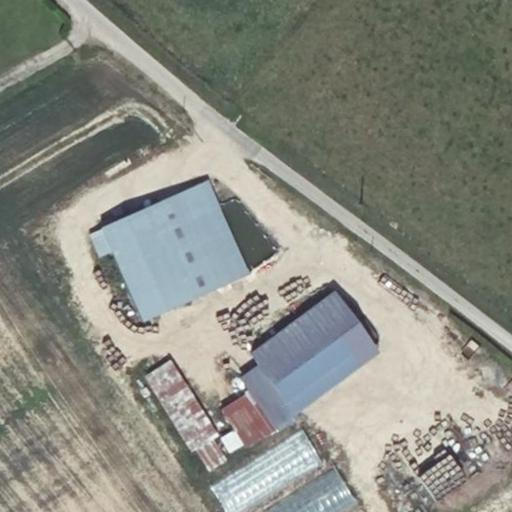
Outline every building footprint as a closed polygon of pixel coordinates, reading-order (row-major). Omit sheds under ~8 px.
[(246,273),(205,181),(101,228),(141,320),(246,273)] [(252,354),(269,377),(293,411),(375,351),(334,294),(252,354)] [(169,360),(145,375),(192,450),(195,448),(211,438),(217,434),(169,360)] [(269,377),(250,389),(272,424),(293,411),(269,377)] [(272,424),(250,389),(220,409),(242,444),(272,424)] [(211,438),(195,448),(209,470),(225,459),(211,438)]
